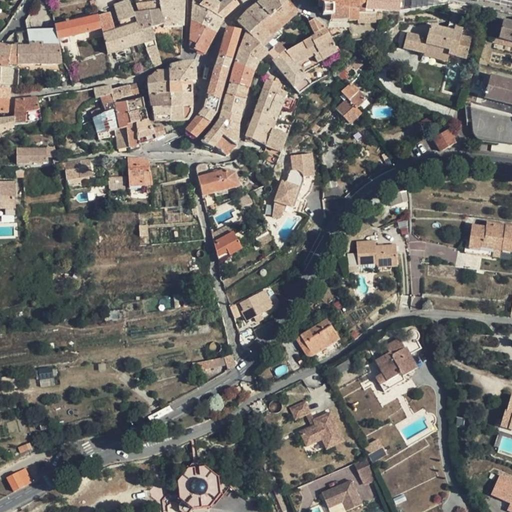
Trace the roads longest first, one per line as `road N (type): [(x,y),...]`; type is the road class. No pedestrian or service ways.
road 1 (tertiary): [(511,164),(458,160),(370,189),(341,218),(242,368),(98,451)]
road 2 (residential): [(511,323),(413,313),(168,440),(126,453),(98,451)]
road 3 (residential): [(140,154),(226,160),(238,148),(259,77)]
road 4 (residential): [(184,55),(137,75),(14,95)]
road 5 (residential): [(209,62),(188,123),(140,154)]
